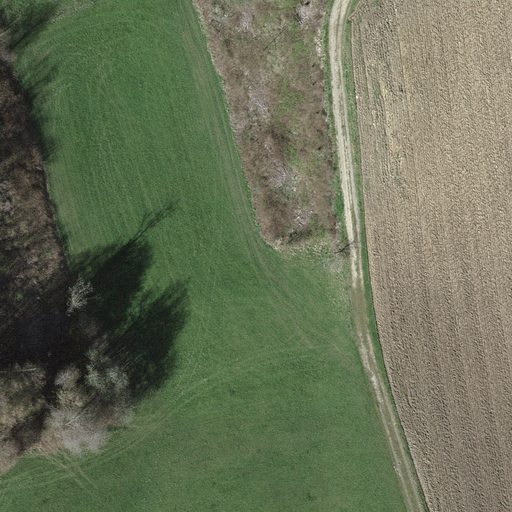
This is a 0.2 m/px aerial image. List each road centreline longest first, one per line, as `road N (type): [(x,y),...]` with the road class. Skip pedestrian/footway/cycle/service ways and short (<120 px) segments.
road 1 (track): [(416,511),(348,278),(336,106),(348,0)]
road 2 (track): [(180,0),(257,257),(348,278)]
